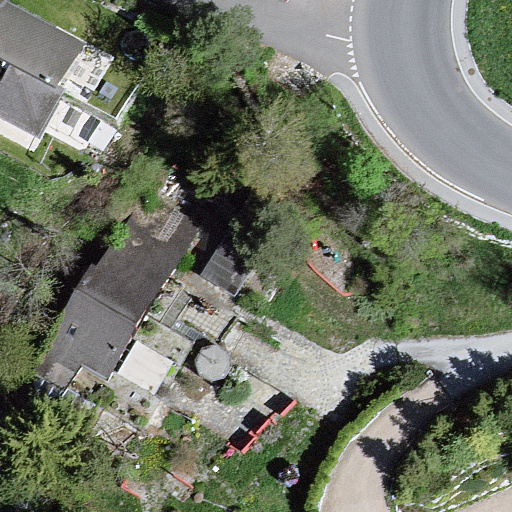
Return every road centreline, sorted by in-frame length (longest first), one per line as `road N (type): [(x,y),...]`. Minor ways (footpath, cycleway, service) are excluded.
road 1 (tertiary): [(511,177),(442,128),(423,101),(400,44),(399,0)]
road 2 (track): [(206,0),(352,40),(399,39)]
